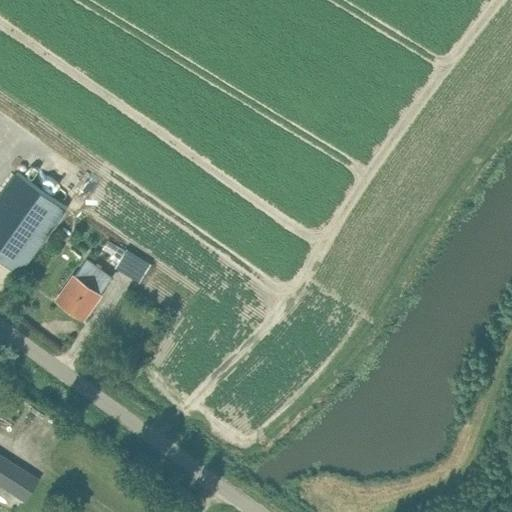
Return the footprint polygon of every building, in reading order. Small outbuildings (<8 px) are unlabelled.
[(0,261),(18,274),(30,258),(56,222),(64,209),(15,175),(6,186),(0,194),(0,261)] [(139,230),(130,250),(152,261),(161,241),(139,230)] [(132,277),(142,260),(125,250),(116,267),(132,277)] [(82,319),(93,303),(106,285),(112,276),(86,258),(80,266),(67,284),(56,301),(82,319)] [(0,272),(0,289),(2,291),(10,279),(0,272)] [(152,292),(146,309),(157,313),(163,295),(152,292)] [(0,456),(0,484),(24,500),(37,480),(0,456)]
